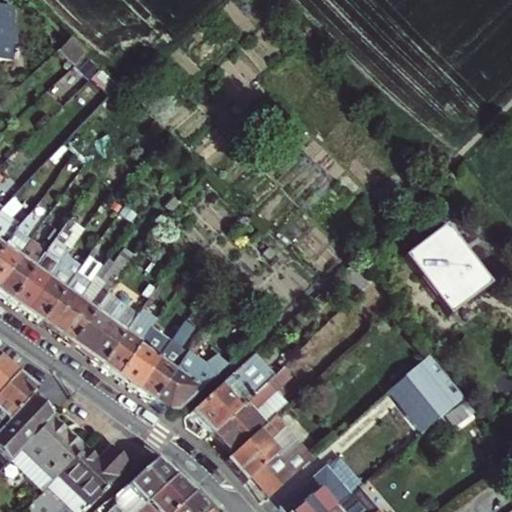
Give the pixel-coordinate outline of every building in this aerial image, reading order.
[(0,0),(0,63),(10,64),(10,47),(17,47),(17,27),(11,27),(11,9),(7,9),(8,3),(4,0),(0,0)] [(84,54),(69,40),(58,50),(73,65),(84,54)] [(84,54),(73,65),(78,69),(70,78),(81,88),(92,78),(100,70),(84,54)] [(100,70),(92,78),(110,96),(118,87),(100,70)] [(0,252),(35,207),(40,201),(32,193),(42,182),(35,175),(3,208),(0,210),(0,252)] [(44,214),(35,207),(0,252),(0,284),(33,238),(27,234),(44,214)] [(70,221),(48,250),(10,302),(26,314),(50,279),(67,256),(84,232),(70,221)] [(98,232),(89,225),(84,232),(67,256),(72,260),(82,246),(86,249),(98,232)] [(443,228),(404,261),(451,318),(490,286),(443,228)] [(48,250),(33,238),(0,284),(0,295),(10,302),(48,250)] [(53,333),(96,278),(91,274),(107,252),(97,245),(77,273),(40,324),(53,333)] [(107,264),(96,278),(53,333),(72,346),(110,296),(107,294),(133,258),(136,255),(127,248),(111,267),(107,264)] [(115,290),(137,261),(133,258),(107,294),(110,296),(115,290)] [(372,279),(356,260),(335,280),(351,299),(372,279)] [(144,266),(137,261),(115,290),(122,295),(144,266)] [(54,282),(50,279),(26,314),(40,324),(77,273),(68,266),(54,282)] [(124,306),(110,296),(72,346),(86,356),(124,306)] [(100,366),(137,315),(124,306),(86,356),(100,366)] [(140,310),(137,315),(100,366),(115,377),(152,327),(156,322),(140,310)] [(136,392),(180,330),(170,322),(161,334),(152,327),(115,377),(136,392)] [(186,323),(180,330),(136,392),(152,404),(179,366),(172,361),(195,330),(186,323)] [(158,408),(168,414),(177,413),(234,360),(223,348),(211,359),(195,344),(179,366),(152,404),(158,408)] [(190,413),(210,434),(265,382),(272,374),(254,354),(190,413)] [(432,354),(388,393),(421,435),(464,397),(432,354)] [(0,394),(18,376),(0,361),(0,394)] [(282,369),(266,384),(274,392),(290,377),(282,369)] [(0,429),(36,392),(18,376),(0,394),(0,429)] [(210,434),(230,456),(274,415),(286,405),(274,392),(266,384),(265,382),(210,434)] [(511,386),(510,384),(503,389),(511,400),(511,399),(511,386)] [(0,429),(0,454),(9,463),(42,427),(34,419),(32,415),(44,403),(47,400),(36,392),(0,429)] [(44,403),(32,415),(34,419),(42,427),(52,416),(55,413),(44,403)] [(267,446),(286,428),(274,415),(230,456),(225,461),(245,484),(253,476),(271,496),(312,460),(294,438),(275,456),(267,446)] [(42,493),(46,489),(86,446),(52,416),(42,427),(9,463),(42,493)] [(86,446),(46,489),(70,511),(82,511),(129,466),(107,447),(98,457),(86,446)] [(140,511),(177,481),(154,459),(114,497),(114,504),(105,511),(140,511)] [(280,509),(282,511),(332,511),(352,495),(328,467),(280,509)] [(352,495),(332,511),(371,511),(367,507),(363,510),(356,503),(377,485),(372,478),(352,495)] [(177,481),(140,511),(174,511),(193,495),(177,481)] [(174,511),(208,511),(193,495),(174,511)]
